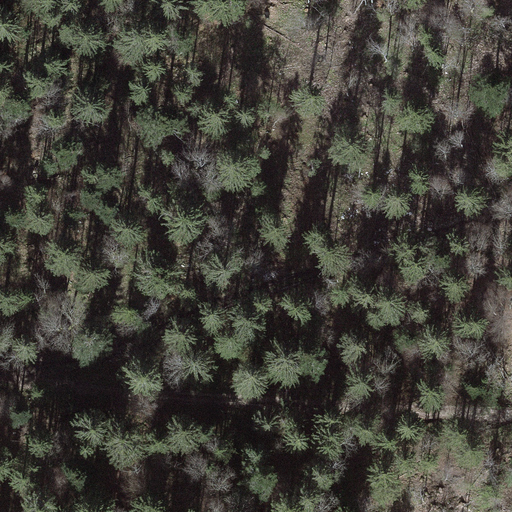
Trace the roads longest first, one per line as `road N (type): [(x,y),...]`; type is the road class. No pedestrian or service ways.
road 1 (track): [(13,376),(76,361),(311,267),(511,202)]
road 2 (track): [(0,371),(79,389),(511,413)]
